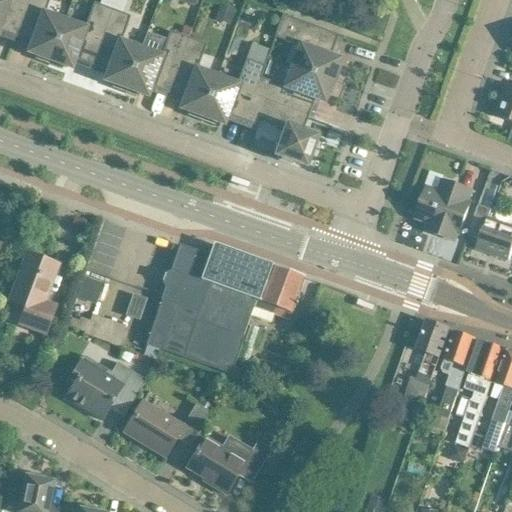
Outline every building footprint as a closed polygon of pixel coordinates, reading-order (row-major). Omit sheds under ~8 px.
[(0,0),(0,33),(15,39),(29,0),(0,0)] [(49,65),(65,20),(44,12),(48,0),(29,0),(15,39),(36,46),(33,56),(37,58),(36,61),(49,65)] [(65,20),(49,65),(61,70),(61,68),(66,69),(71,60),(91,67),(113,10),(94,3),(85,26),(65,20)] [(125,93),(142,48),(120,40),(128,17),(113,10),(91,67),(112,75),(109,84),(113,86),(112,89),(125,93)] [(290,67),(335,84),(340,71),(337,70),(338,66),(329,62),(337,39),(344,41),(345,39),(282,16),(275,38),(298,47),(290,67)] [(168,95),(188,40),(170,33),(161,55),(142,48),(125,93),(137,98),(139,95),(143,97),(147,87),(168,95)] [(201,121),(218,77),(196,69),(205,46),(188,40),(168,95),(188,103),(185,112),(190,114),(188,117),(201,121)] [(254,96),(260,79),(264,67),(245,60),(236,84),(218,77),(201,121),(214,126),(215,123),(219,125),(223,115),(244,123),(254,96)] [(272,79),(277,66),(270,63),(265,76),(272,79)] [(330,96),(335,84),(290,67),(283,88),(260,79),(254,96),(309,116),(316,96),(326,100),(327,95),(330,96)] [(511,87),(507,86),(496,118),(511,124),(511,87)] [(302,135),(309,116),(254,96),(244,123),(257,128),(260,120),(289,131),(279,157),(305,167),(306,163),(309,164),(316,145),(313,144),(314,140),(302,135)] [(436,231),(434,235),(455,243),(458,235),(459,236),(471,204),(468,203),(472,192),(443,182),(439,193),(427,189),(416,221),(430,225),(428,229),(436,231)] [(468,236),(479,241),(476,250),(509,262),(511,252),(511,228),(488,220),(491,211),(478,206),(468,236)] [(261,305),(275,268),(213,246),(209,258),(180,248),(145,346),(230,376),(233,368),(243,339),(255,303),(261,305)] [(27,256),(20,275),(9,305),(28,312),(22,328),(45,337),(48,327),(55,308),(43,305),(57,267),(27,256)] [(96,266),(88,288),(110,296),(118,273),(96,266)] [(275,268),(261,305),(291,316),(304,279),(275,268)] [(90,322),(80,318),(78,322),(71,319),(68,326),(86,333),(85,336),(117,347),(125,328),(92,316),(90,322)] [(450,331),(427,323),(417,353),(424,356),(415,382),(409,380),(404,395),(424,402),(450,331)] [(444,363),(442,371),(445,375),(449,377),(445,389),(458,394),(470,360),(477,341),(455,333),(448,352),(444,363)] [(503,351),(488,345),(487,348),(480,346),(469,376),(480,380),(472,402),(473,402),(457,445),(468,449),(503,351)] [(511,402),(511,353),(507,352),(495,386),(505,389),(494,418),(493,418),(482,450),(494,454),(505,422),(511,402)] [(109,409),(109,410),(109,411),(123,419),(146,382),(117,364),(111,374),(107,371),(104,376),(81,363),(70,382),(75,385),(66,400),(97,419),(101,411),(109,409)] [(230,378),(238,381),(241,371),(233,368),(230,376),(230,378)] [(432,434),(443,438),(455,401),(444,397),(432,434)] [(148,446),(146,449),(164,459),(176,440),(190,448),(211,414),(196,405),(183,427),(143,403),(123,435),(141,445),(142,443),(148,446)] [(272,451),(257,442),(245,463),(204,439),(196,453),(186,470),(209,484),(208,486),(226,497),(238,477),(251,486),(272,451)] [(26,478),(22,498),(18,511),(49,511),(47,511),(53,484),(26,478)]
